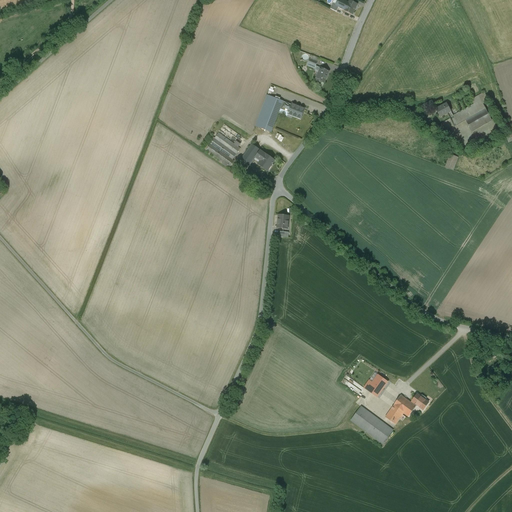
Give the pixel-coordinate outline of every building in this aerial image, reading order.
[(357,5),(349,1),(348,3),(342,0),(338,0),(336,6),(345,10),(353,14),(357,5)] [(329,71),(320,68),(316,80),(324,83),(329,71)] [(283,102),(267,95),(257,122),(273,128),(280,109),(283,102)] [(481,101),(453,116),(450,118),(454,126),(454,127),(466,120),(472,132),(491,121),(481,101)] [(292,105),(283,102),(280,109),(289,112),(292,105)] [(432,102),(423,106),(425,111),(434,106),(432,102)] [(304,109),(292,104),(292,105),(289,112),(288,114),(301,119),(304,109)] [(447,104),(436,110),(440,117),(447,114),(450,118),(453,116),(451,112),(447,104)] [(273,128),(257,122),(255,126),(271,132),(273,128)] [(240,149),(218,133),(206,150),(224,162),(222,164),(227,168),(228,165),(230,167),(234,161),(232,160),(240,149)] [(252,144),(242,158),(250,164),(255,157),(256,157),(255,157),(256,156),(260,150),(252,144)] [(260,150),(256,156),(255,157),(256,157),(255,157),(261,161),(266,154),(260,150)] [(275,160),(266,154),(261,161),(259,165),(262,167),(263,166),(267,169),(271,163),(272,164),(275,160)] [(459,159),(450,155),(446,167),(455,171),(459,159)] [(289,216),(279,215),(277,228),(287,229),(289,216)] [(346,373),(339,383),(356,395),(360,389),(348,381),(351,377),(346,373)] [(388,382),(375,373),(364,388),(377,397),(388,382)] [(428,403),(417,394),(412,402),(411,403),(404,413),(403,413),(408,417),(409,416),(416,407),(417,405),(423,410),(428,403)] [(400,396),(393,406),(404,413),(411,403),(401,395),(400,396)] [(404,413),(393,406),(385,417),(395,425),(403,413),(404,413)] [(393,430),(361,407),(351,420),(383,444),(393,430)]
